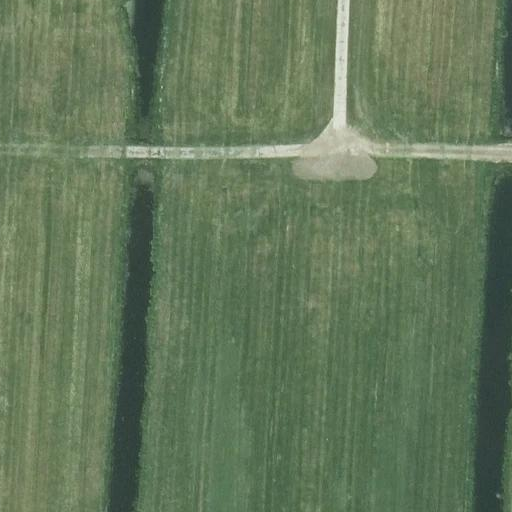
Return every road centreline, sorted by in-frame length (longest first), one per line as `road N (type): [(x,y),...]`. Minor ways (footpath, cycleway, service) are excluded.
road 1 (track): [(0,145),(316,153),(336,136),(343,0)]
road 2 (track): [(511,157),(316,153)]
